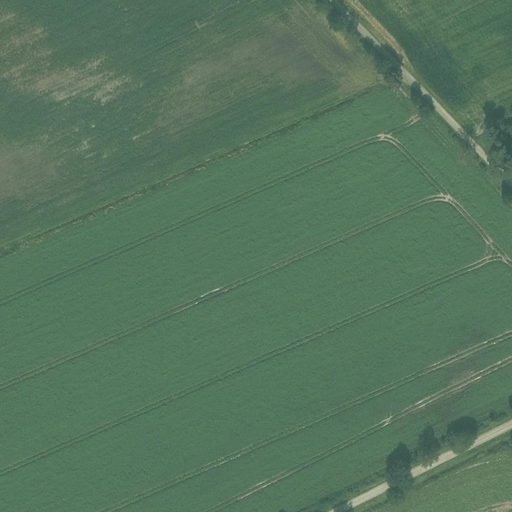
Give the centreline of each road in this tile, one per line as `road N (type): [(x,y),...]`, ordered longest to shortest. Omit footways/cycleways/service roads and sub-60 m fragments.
road 1 (track): [(511,183),(331,0)]
road 2 (track): [(333,511),(511,422)]
